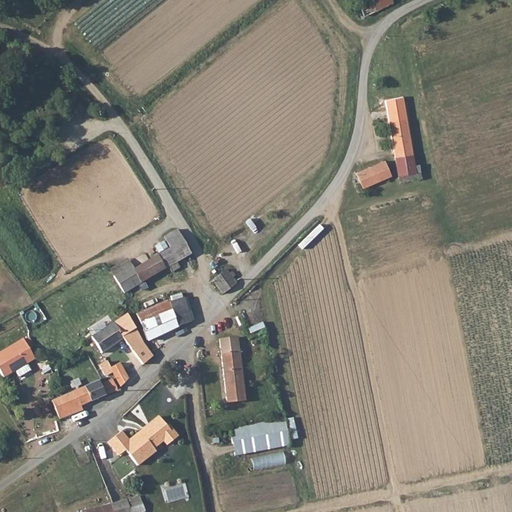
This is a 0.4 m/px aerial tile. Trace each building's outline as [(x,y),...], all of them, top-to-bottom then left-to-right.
[(375,10),(369,0),(354,0),(355,0),(362,17),(375,10)] [(389,0),(369,0),(375,10),(391,2),(389,0)] [(405,95),(386,102),(390,123),(409,118),(405,95)] [(418,171),(409,118),(390,123),(396,155),(400,175),(418,171)] [(362,185),(388,173),(385,160),(357,173),(362,185)] [(179,229),(164,237),(171,248),(179,260),(193,252),(179,229)] [(178,260),(179,260),(171,248),(159,254),(167,267),(170,265),(173,270),(181,266),(178,260)] [(142,281),(167,267),(159,254),(150,259),(147,254),(130,263),(142,281)] [(125,293),(142,281),(130,263),(128,259),(110,270),(125,293)] [(237,281),(228,266),(221,272),(214,278),(224,293),(237,281)] [(184,297),(171,302),(177,326),(189,320),(184,297)] [(147,340),(177,326),(171,302),(139,319),(147,340)] [(152,358),(128,313),(91,337),(102,352),(123,337),(141,365),(152,358)] [(249,327),(245,319),(239,323),(243,331),(249,327)] [(220,339),(222,353),(241,350),(239,336),(220,339)] [(0,358),(0,366),(7,378),(37,359),(26,342),(0,358)] [(246,399),(241,350),(222,353),(229,401),(246,399)] [(109,365),(105,357),(99,361),(104,369),(109,365)] [(130,377),(120,366),(113,372),(121,384),(130,377)] [(62,420),(84,411),(82,406),(118,388),(113,378),(101,383),(98,378),(52,401),(62,420)] [(120,430),(105,441),(117,455),(123,450),(135,465),(155,452),(153,448),(161,442),(164,445),(177,436),(167,423),(165,425),(158,415),(127,438),(120,430)] [(236,456),(292,446),(290,432),(297,431),(295,417),(232,428),(236,456)] [(286,454),(254,456),(255,469),(287,467),(286,454)] [(140,494),(115,504),(117,511),(144,511),(148,511),(140,494)]
